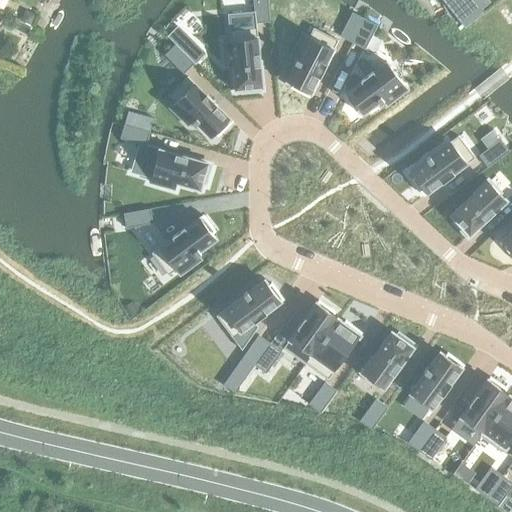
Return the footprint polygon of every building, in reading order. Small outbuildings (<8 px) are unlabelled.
[(267,0),(252,0),(254,11),(256,23),(269,21),(267,0)] [(488,0),(461,0),(468,7),(456,17),(465,27),(482,13),(480,10),(490,2),(488,0)] [(21,20),(31,25),(36,15),(25,11),(21,20)] [(230,40),(223,40),(225,66),(232,65),(235,90),(241,89),(242,93),(262,91),(256,23),(254,11),(227,13),(230,40)] [(352,12),(339,36),(352,43),(364,19),(352,12)] [(364,19),(352,43),(365,49),(377,25),(364,19)] [(31,28),(16,21),(12,30),(26,37),(31,28)] [(295,63),(286,81),(292,84),(290,88),(308,97),(319,77),(319,78),(322,71),(326,64),(326,63),(338,40),(313,28),(309,36),(302,33),(291,56),(296,58),(294,62),(295,63)] [(175,44),(164,54),(183,73),(194,63),(175,44)] [(361,81),(343,94),(355,111),(358,109),(362,114),(379,101),(380,103),(383,100),(386,105),(407,89),(386,62),(373,72),(372,71),(365,76),(360,80),(361,81)] [(187,76),(168,95),(175,102),(169,107),(187,125),(191,122),(194,125),(196,123),(210,138),(215,133),(217,136),(232,121),(216,105),(217,105),(212,100),(206,94),(206,95),(201,90),(187,76)] [(124,124),(120,138),(145,146),(150,131),(124,124)] [(426,159),(410,171),(414,177),(411,179),(423,196),(441,182),(442,183),(447,179),(454,174),(453,173),(457,170),(474,157),(458,135),(435,152),(430,156),(429,155),(425,158),(426,159)] [(500,139),(478,155),(487,167),(509,151),(500,139)] [(159,149),(149,182),(174,189),(176,182),(178,183),(200,189),(202,183),(205,184),(211,164),(159,149)] [(488,181),(451,214),(455,219),(452,222),(459,230),(466,237),(505,202),(506,201),(488,181)] [(150,208),(123,213),(126,227),(152,223),(150,208)] [(172,237),(151,253),(168,275),(175,269),(180,275),(200,259),(197,255),(201,252),(199,251),(216,239),(212,234),(212,233),(215,231),(202,214),(185,228),(184,227),(179,231),(172,236),(172,237)] [(511,230),(502,240),(506,244),(503,247),(510,255),(511,256),(511,230)] [(244,295),(216,315),(232,337),(241,349),(257,326),(254,322),(261,317),(266,313),(266,312),(283,299),(271,282),(268,285),(264,279),(262,281),(248,292),(246,290),(243,293),(244,295)] [(298,328),(283,347),(306,363),(338,319),(333,315),(335,311),(318,299),(305,317),(304,317),(299,324),(297,327),(298,328)] [(338,319),(306,363),(306,364),(307,363),(328,379),(362,332),(345,320),(342,323),(338,320),(339,319),(338,319)] [(372,357),(361,372),(383,388),(415,344),(398,332),(396,335),(391,331),(372,357)] [(258,335),(243,357),(254,365),(270,343),(258,335)] [(270,343),(254,365),(266,373),(281,351),(270,343)] [(424,372),(410,392),(432,408),(442,395),(442,396),(447,389),(451,383),(464,364),(447,352),(444,355),(439,352),(427,368),(426,367),(423,371),(424,372)] [(469,405),(461,416),(482,432),(479,435),(480,436),(509,395),(504,392),(507,388),(490,376),(477,394),(476,394),(471,401),(468,404),(469,405)] [(324,382),(308,403),(320,412),(336,390),(324,382)] [(511,397),(509,395),(480,436),(502,451),(511,437),(511,397)] [(375,399),(359,421),(371,429),(387,407),(375,399)] [(423,421),(407,442),(419,451),(435,429),(423,421)] [(435,429),(419,451),(431,459),(446,437),(435,429)] [(490,467),(474,489),(486,497),(502,475),(490,467)] [(511,482),(502,475),(486,497),(498,505),(511,485),(511,482)]
